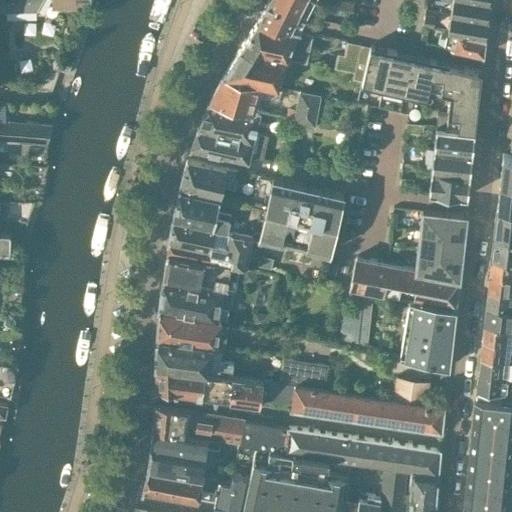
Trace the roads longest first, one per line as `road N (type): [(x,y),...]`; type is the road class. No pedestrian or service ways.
road 1 (residential): [(142,397),(149,267),(162,207),(206,84),(248,10)]
road 2 (residential): [(455,442),(142,397)]
road 3 (residential): [(497,65),(248,10)]
road 4 (residential): [(478,208),(455,442)]
road 5 (residential): [(497,65),(478,208)]
